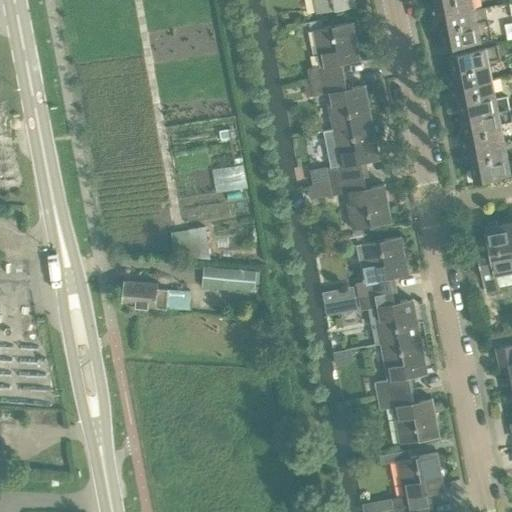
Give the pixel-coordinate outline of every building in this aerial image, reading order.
[(313,0),(316,12),(356,4),(355,0),(313,0)] [(432,17),(473,9),(471,0),(435,0),(436,3),(429,4),(432,17)] [(473,9),(432,17),(434,30),(441,29),(445,48),(491,39),(485,7),(473,9)] [(321,19),(311,21),(312,29),(323,27),(321,19)] [(310,81),(344,74),(342,61),(361,58),(353,21),(323,27),(312,29),(319,65),(308,67),(310,81)] [(450,87),(491,79),(487,60),(499,57),(497,45),(450,54),(454,73),(447,75),(450,87)] [(332,128),(373,120),(365,83),(347,87),(344,74),(310,81),(313,95),(325,93),(332,128)] [(463,117),(509,108),(506,95),(494,97),(491,79),(450,87),(452,100),(459,99),(463,117)] [(462,151),(503,142),(499,123),(511,120),(509,108),(463,117),(466,136),(459,137),(462,151)] [(330,180),(364,174),(362,161),(380,157),(373,120),(332,128),(339,164),(327,166),(330,180)] [(227,130),(219,131),(220,140),(228,138),(227,130)] [(503,142),(462,151),(464,163),(471,162),(475,181),(511,173),(511,159),(507,160),(503,142)] [(364,174),(330,180),(332,194),(344,192),(352,229),(392,221),(385,182),(367,186),(364,174)] [(496,274),(511,270),(511,243),(508,222),(484,226),(486,236),(473,239),(484,293),(499,290),(496,274)] [(171,232),(175,256),(193,257),(210,259),(205,226),(171,232)] [(357,244),(364,280),(357,282),(359,295),(393,289),(390,276),(409,273),(401,235),(357,244)] [(202,287),(255,291),(256,284),(259,284),(259,270),(204,266),(202,287)] [(123,303),(166,307),(190,309),(191,291),(168,289),(158,288),(158,283),(125,280),(123,303)] [(354,286),(322,292),(326,315),(358,309),(354,286)] [(381,342),(421,334),(414,297),(395,301),(393,289),(359,295),(362,309),(374,307),(381,342)] [(378,394),(412,388),(409,375),(428,372),(421,334),(381,342),(388,379),(376,381),(378,394)] [(511,376),(511,343),(499,346),(503,365),(509,363),(511,376)] [(350,347),(333,350),(334,352),(333,352),(336,365),(353,362),(352,355),(351,348),(350,347)] [(412,388),(378,394),(381,409),(393,406),(400,442),(440,434),(433,397),(414,400),(412,388)] [(394,511),(395,511),(428,505),(426,493),(445,489),(437,451),(397,459),(404,495),(392,498),(394,511)]
